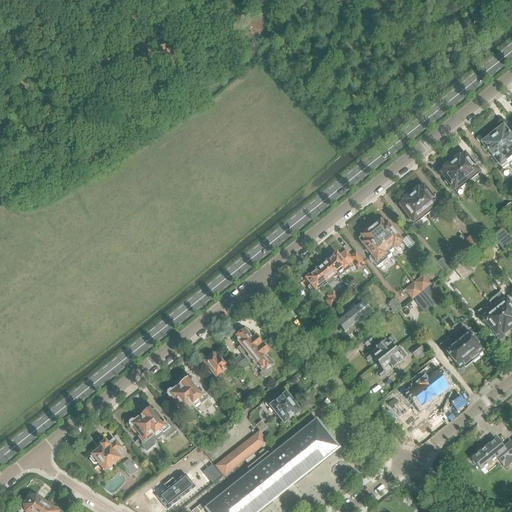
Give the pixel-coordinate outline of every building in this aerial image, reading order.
[(503,128),(494,135),(511,158),(511,136),(507,130),(505,131),(503,128)] [(511,158),(494,135),(484,143),(487,146),(485,147),(503,170),(509,166),(511,168),(511,158)] [(458,157),(451,163),(467,183),(479,174),(473,167),(474,166),(470,160),(469,161),(464,155),(460,159),(458,157)] [(445,171),(441,174),(445,179),(444,180),(449,186),(450,185),(456,193),(467,183),(451,163),(443,169),(445,171)] [(418,189),(410,195),(427,216),(438,207),(433,199),(429,192),(428,193),(423,188),(419,191),(418,189)] [(404,203),(400,206),(404,212),(404,213),(408,218),(409,218),(415,225),(427,216),(410,195),(403,201),(404,203)] [(383,219),(371,229),(388,250),(391,247),(393,249),(402,242),(383,219)] [(484,226),(474,234),(482,244),(492,237),(484,226)] [(371,229),(358,239),(371,256),(369,258),(369,259),(369,260),(371,263),(373,263),(376,268),(382,263),(384,264),(387,262),(387,259),(386,258),(391,254),(388,250),(371,229)] [(502,229),(493,237),(494,239),(498,244),(509,235),(505,230),(504,231),(502,229)] [(511,239),(509,235),(498,244),(502,250),(511,242),(511,239)] [(470,237),(465,241),(473,251),(478,247),(470,237)] [(408,238),(402,242),(408,250),(414,245),(408,238)] [(336,254),(326,263),(337,277),(338,278),(345,273),(348,270),(350,272),(357,267),(358,268),(364,264),(356,254),(351,258),(346,252),(339,257),(336,254)] [(442,259),(437,263),(445,273),(450,269),(442,259)] [(463,261),(454,268),(455,270),(454,270),(454,271),(458,276),(469,267),(465,262),(464,263),(463,261)] [(326,263),(315,271),(329,288),(330,287),(329,286),(335,281),(334,280),(337,277),(326,263)] [(469,267),(458,276),(463,282),(474,273),(469,267)] [(315,271),(305,279),(310,285),(307,288),(312,294),(320,288),(323,292),(325,291),(329,288),(315,271)] [(423,276),(414,284),(421,293),(423,292),(430,285),(423,276)] [(414,284),(405,291),(412,300),(414,299),(421,293),(414,284)] [(329,299),(326,302),(331,308),(340,301),(333,292),(327,297),(329,299)] [(421,293),(414,299),(416,302),(415,302),(419,307),(430,298),(426,293),(425,294),(423,292),(421,293)] [(501,293),(489,303),(493,308),(510,330),(511,328),(511,307),(501,294),(501,293)] [(430,298),(419,307),(424,313),(435,304),(430,298)] [(393,300),(389,303),(392,307),(390,308),(395,314),(398,312),(401,309),(393,300)] [(350,313),(337,324),(344,333),(359,322),(360,323),(372,313),(364,303),(357,308),(354,304),(347,309),(350,313)] [(483,309),(478,313),(500,341),(505,337),(504,335),(510,330),(493,308),(486,313),(483,309)] [(461,335),(455,341),(472,363),(479,357),(478,355),(482,352),(463,328),(458,332),(461,335)] [(245,330),(234,338),(241,346),(237,349),(245,359),(249,356),(262,345),(255,337),(252,340),(245,330)] [(374,333),(362,343),(366,349),(379,339),(374,333)] [(367,354),(363,358),(368,363),(372,360),(376,365),(395,351),(391,346),(395,343),(391,337),(368,355),(367,354)] [(445,342),(440,346),(459,370),(464,367),(465,368),(472,363),(455,341),(448,346),(445,342)] [(419,344),(410,352),(415,358),(424,350),(419,344)] [(249,356),(245,359),(249,363),(252,360),(262,373),(260,374),(263,377),(267,378),(271,374),(272,370),(269,367),(273,365),(265,355),(268,353),(262,345),(249,356)] [(395,351),(376,365),(380,370),(376,374),(381,380),(385,376),(407,357),(399,347),(395,351)] [(209,375),(212,373),(216,378),(222,373),(226,379),(231,375),(227,370),(214,354),(203,363),(207,367),(204,369),(209,375)] [(236,366),(243,361),(239,357),(233,362),(236,366)] [(430,362),(434,368),(438,372),(442,370),(443,368),(435,358),(430,362)] [(243,361),(236,366),(239,370),(242,372),(248,367),(248,364),(244,359),(243,361)] [(432,369),(387,405),(410,433),(455,398),(432,369)] [(185,377),(175,385),(177,388),(192,407),(196,411),(202,406),(206,412),(213,406),(210,404),(190,378),(189,379),(187,377),(185,377)] [(183,414),(192,407),(177,388),(173,392),(170,391),(167,393),(167,396),(169,398),(170,398),(183,414)] [(278,394),(267,403),(277,415),(293,403),(294,402),(293,401),(294,400),(290,395),(289,395),(287,394),(281,398),(278,394)] [(293,403),(277,415),(284,424),(301,411),(294,402),(293,403)] [(235,417),(240,414),(232,404),(227,407),(235,417)] [(154,436),(160,432),(163,435),(164,434),(168,438),(172,434),(152,408),(150,409),(149,407),(147,407),(137,415),(154,436)] [(151,439),(154,436),(137,415),(137,416),(139,418),(134,422),(132,422),(129,424),(129,426),(144,444),(145,444),(149,449),(155,444),(151,439)] [(323,434),(316,440),(309,431),(273,460),(267,453),(247,469),(253,476),(217,505),(222,511),(253,511),(334,448),(323,434)] [(261,448),(268,443),(259,432),(252,437),(261,448)] [(125,447),(129,452),(133,449),(129,443),(127,444),(119,434),(114,438),(122,448),(125,447)] [(255,453),(261,448),(252,437),(246,442),(255,453)] [(496,440),(472,460),(475,464),(482,473),(493,464),(496,462),(495,460),(497,458),(503,464),(506,469),(511,464),(511,463),(511,443),(511,442),(503,448),(496,440)] [(93,464),(96,464),(98,465),(105,473),(108,473),(112,470),(112,467),(121,460),(115,454),(121,449),(114,441),(108,446),(105,442),(100,446),(102,448),(90,458),(90,460),(93,464)] [(249,458),(255,453),(246,442),(240,447),(249,458)] [(243,463),(249,458),(240,447),(234,452),(243,463)] [(236,467),(243,463),(234,452),(228,457),(236,467)] [(230,472),(236,467),(228,457),(221,461),(230,472)] [(138,472),(132,464),(129,461),(121,467),(130,479),(138,472)] [(224,478),(230,472),(221,461),(215,467),(224,478)] [(167,490),(157,498),(168,511),(196,488),(185,475),(175,483),(173,480),(164,487),(167,490)] [(42,511),(46,506),(35,499),(33,499),(31,498),(30,500),(27,500),(25,505),(25,507),(24,509),(26,510),(26,511),(42,511)] [(203,503),(193,511),(192,511),(201,511),(207,508),(203,503)]
